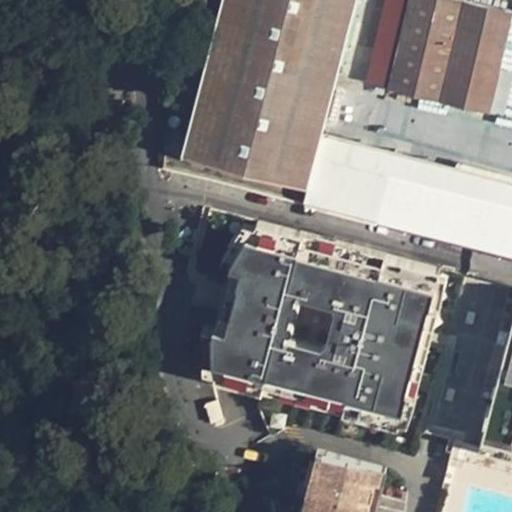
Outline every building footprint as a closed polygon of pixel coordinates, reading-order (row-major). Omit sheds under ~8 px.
[(356,0),(222,0),(183,150),(308,183),(356,0)] [(511,17),(511,10),(469,0),(385,0),(383,11),(370,65),(366,79),(502,111),(511,72),(511,69),(500,67),(511,17)] [(370,65),(383,11),(372,8),(359,62),(370,65)] [(306,201),(379,220),(391,171),(511,202),(511,178),(323,132),(306,201)] [(511,202),(391,171),(379,220),(511,254),(511,202)] [(218,374),(262,386),(304,232),(259,222),(230,265),(239,267),(225,327),(214,325),(218,374)] [(511,286),(304,232),(262,386),(511,453),(511,286)] [(239,267),(230,265),(214,325),(225,327),(239,267)] [(320,491),(329,452),(317,450),(308,489),(320,491)] [(387,468),(329,452),(320,491),(315,511),(377,511),(379,504),(382,490),(387,468)] [(315,511),(320,491),(308,489),(304,511),(315,511)]
